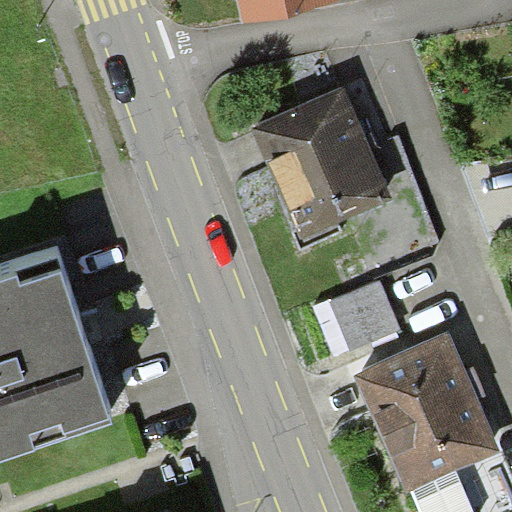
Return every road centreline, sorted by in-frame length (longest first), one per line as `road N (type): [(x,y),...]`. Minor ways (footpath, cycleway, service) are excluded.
road 1 (secondary): [(139,66),(305,511)]
road 2 (residential): [(139,66),(480,0)]
